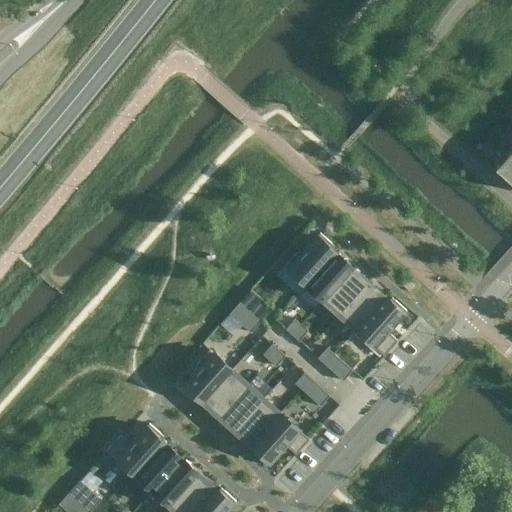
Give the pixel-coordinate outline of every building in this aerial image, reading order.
[(511,147),(494,167),(511,183),(511,147)] [(298,250),(284,265),(306,285),(336,252),(331,248),(334,245),(320,232),(301,253),(298,250)] [(336,252),(306,285),(323,300),(352,267),(336,252)] [(352,267),(323,300),(338,314),(368,281),(352,267)] [(368,281),(338,314),(354,328),(384,295),(368,281)] [(250,289),(240,301),(260,319),(271,308),(250,289)] [(389,300),(384,295),(354,328),(384,355),(397,340),(387,330),(405,309),(391,297),(389,300)] [(240,301),(229,312),(250,331),(260,319),(240,301)] [(285,328),(292,334),(301,324),(295,318),(285,328)] [(307,329),(301,324),(292,334),(298,339),(307,329)] [(272,343),(263,353),(269,359),(278,349),(272,343)] [(327,347),(317,357),(324,363),(333,352),(327,347)] [(232,369),(209,349),(196,364),(199,367),(181,387),(195,400),(197,397),(202,401),(232,369)] [(278,349),(269,359),(276,365),(285,355),(278,349)] [(352,369),(333,352),(324,363),(343,379),(352,369)] [(232,369),(202,401),(218,416),(248,383),(232,369)] [(304,372),(295,382),(301,388),(310,378),(304,372)] [(329,394),(310,378),(301,388),(320,404),(329,394)] [(248,383),(218,416),(234,430),(264,397),(248,383)] [(264,397),(234,430),(250,445),(280,412),(264,397)] [(280,412),(250,445),(255,449),(252,452),(266,464),(285,444),(295,453),(309,438),(280,412)] [(131,443),(120,434),(107,449),(136,475),(165,442),(154,432),(156,429),(149,423),(131,443)] [(165,442),(136,475),(152,490),(181,457),(165,442)] [(181,457),(152,490),(168,504),(198,471),(181,457)] [(198,471),(168,504),(176,511),(189,511),(213,486),(198,471)] [(80,480),(69,491),(90,510),(100,498),(80,480)] [(213,486),(189,511),(223,511),(235,500),(221,487),(218,490),(213,486)] [(69,491),(59,503),(68,511),(87,511),(90,510),(69,491)]
